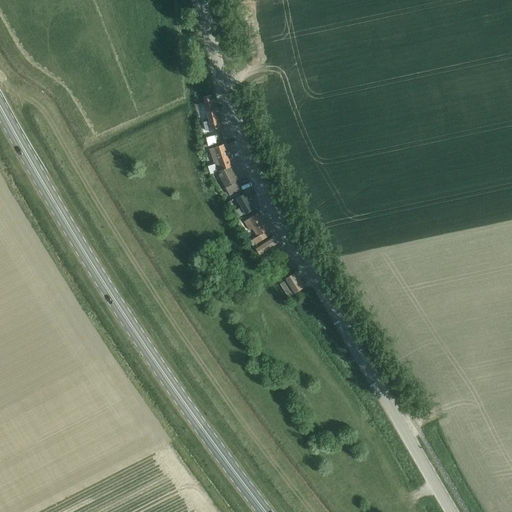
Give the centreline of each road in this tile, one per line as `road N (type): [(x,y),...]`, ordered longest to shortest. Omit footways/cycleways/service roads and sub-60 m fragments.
road 1 (tertiary): [(453,511),(265,189),(200,0)]
road 2 (primary): [(263,511),(104,285),(0,108)]
